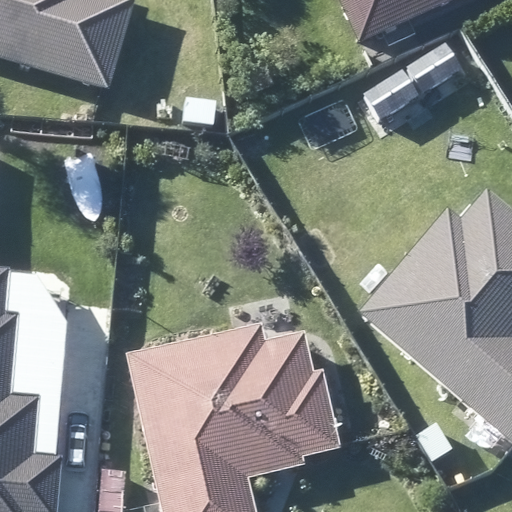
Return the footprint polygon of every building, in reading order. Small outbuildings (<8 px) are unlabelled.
[(0,0),(0,67),(99,100),(128,10),(125,8),(96,0),(0,0)] [(327,0),(351,53),(362,48),(409,27),(468,0),(327,0)] [(511,227),(476,197),(449,228),(439,218),(351,322),(510,458),(511,455),(511,227)] [(0,321),(0,313),(2,283),(3,277),(0,276),(0,511),(49,511),(54,466),(25,464),(30,406),(3,404),(9,323),(0,321)] [(305,380),(296,346),(295,340),(256,350),(252,332),(232,337),(119,364),(152,506),(153,511),(244,511),(239,489),(283,479),(293,476),(297,476),(295,464),(332,456),(327,437),(320,400),(314,379),(305,380)] [(430,467),(440,491),(465,479),(455,456),(430,467)] [(116,511),(121,476),(98,474),(95,511),(116,511)]
